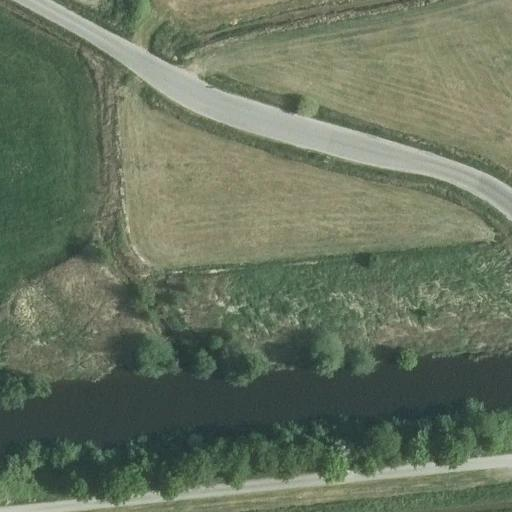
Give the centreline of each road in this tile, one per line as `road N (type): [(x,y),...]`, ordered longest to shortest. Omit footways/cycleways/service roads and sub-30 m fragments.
road 1 (unclassified): [(28,0),(225,104),(437,165),(511,207)]
road 2 (unclassified): [(83,511),(511,467)]
